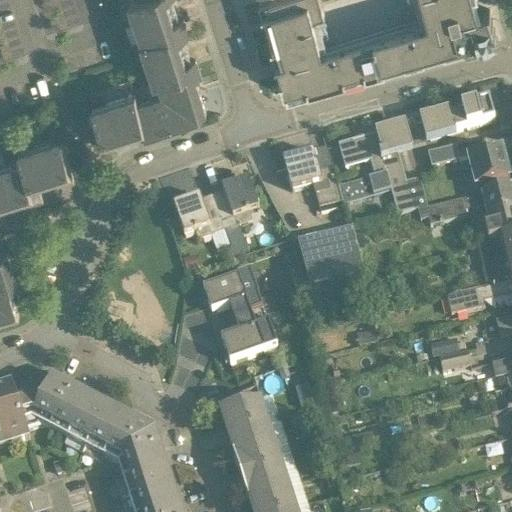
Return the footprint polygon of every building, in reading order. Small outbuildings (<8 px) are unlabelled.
[(127,0),(119,3),(123,14),(131,12),(127,0)] [(142,43),(186,29),(183,20),(173,23),(166,0),(130,0),(129,0),(142,42),(142,43)] [(469,0),(422,0),(428,22),(321,50),(312,17),(323,13),(319,0),(271,0),(258,3),(262,17),(265,16),(273,46),(270,47),(275,64),(280,63),(284,77),(280,78),(284,91),(285,91),(288,99),(311,92),(310,90),(344,80),(345,83),(368,76),(368,74),(384,69),(384,72),(408,65),(407,63),(423,58),(424,61),(447,54),(446,50),(485,39),(483,31),(493,28),(488,11),(474,15),(469,0)] [(158,83),(198,70),(195,61),(185,64),(178,41),(189,38),(186,29),(142,43),(142,42),(141,42),(154,85),(158,83)] [(158,98),(169,132),(181,128),(179,122),(206,114),(195,81),(201,79),(198,70),(158,83),(162,96),(158,98)] [(101,93),(92,96),(95,106),(104,103),(101,93)] [(149,138),(138,104),(135,94),(92,108),(106,152),(116,149),(113,139),(135,132),(138,142),(149,138)] [(149,138),(169,132),(158,98),(138,104),(149,138)] [(420,123),(426,147),(456,138),(456,136),(495,125),(489,105),(450,116),(450,114),(420,123)] [(406,186),(398,158),(413,154),(405,127),(376,136),(376,138),(339,148),(345,172),(372,165),(376,181),(370,182),(375,200),(393,195),(400,218),(399,219),(399,220),(418,215),(428,212),(420,182),(406,186)] [(19,137),(22,147),(30,144),(27,135),(19,137)] [(21,161),(35,205),(44,202),(38,182),(61,175),(64,185),(74,182),(60,138),(18,151),(21,161)] [(456,149),(428,157),(432,170),(459,163),(456,149)] [(325,152),(314,156),(273,167),(276,179),(286,176),(291,194),(312,189),(320,218),(337,213),(341,229),(346,227),(325,152)] [(502,152),(467,162),(475,191),(509,182),(502,152)] [(21,161),(0,167),(0,215),(3,215),(0,205),(23,198),(26,208),(35,205),(21,161)] [(213,201),(224,233),(225,233),(240,228),(240,229),(251,225),(248,215),(258,212),(248,183),(234,188),(232,181),(220,185),(224,197),(213,201)] [(486,222),(511,215),(511,192),(511,191),(458,204),(444,208),(428,212),(418,215),(420,224),(428,222),(430,229),(466,220),(465,214),(484,210),(486,222)] [(224,233),(213,201),(201,205),(200,200),(185,205),(183,198),(171,203),(184,240),(194,236),(198,244),(211,239),(216,254),(230,249),(224,233)] [(489,246),(511,240),(511,215),(486,222),(487,225),(484,226),(489,245),(489,246)] [(352,231),(298,245),(310,292),(364,278),(352,231)] [(511,285),(511,240),(489,246),(489,245),(477,248),(487,291),(511,285)] [(245,243),(230,248),(234,260),(249,254),(245,243)] [(0,278),(14,274),(7,253),(0,255),(0,278)] [(201,271),(197,259),(183,263),(186,275),(201,271)] [(0,321),(19,316),(10,288),(17,286),(14,274),(0,278),(0,321)] [(234,324),(263,314),(258,300),(259,300),(250,275),(220,286),(219,282),(207,287),(208,291),(203,293),(204,295),(200,296),(204,307),(208,306),(212,317),(229,311),(234,324)] [(511,285),(487,291),(487,292),(447,301),(451,318),(484,310),(483,303),(511,296),(511,285)] [(262,302),(265,311),(280,305),(277,297),(262,302)] [(272,311),(265,314),(267,319),(274,317),(272,311)] [(263,314),(234,324),(239,337),(221,343),(226,355),(222,356),(226,367),(229,365),(230,368),(278,351),(269,326),(268,327),(263,314)] [(511,320),(496,324),(500,343),(511,340),(511,320)] [(373,335),(356,339),(359,350),(376,346),(373,335)] [(456,343),(439,347),(442,361),(459,358),(456,343)] [(439,363),(442,376),(471,369),(468,356),(439,363)] [(495,381),(511,377),(511,363),(492,368),(495,381)] [(511,377),(495,381),(495,382),(491,383),(494,397),(511,393),(511,377)] [(179,511),(155,437),(85,401),(58,388),(59,386),(59,385),(59,383),(58,382),(57,381),(56,380),(55,379),(54,379),(52,379),(33,386),(32,386),(31,387),(30,388),(29,389),(29,390),(29,392),(29,395),(15,400),(24,428),(25,428),(32,424),(68,443),(64,451),(100,469),(104,461),(118,468),(123,483),(115,485),(123,511),(179,511)] [(227,438),(268,424),(258,390),(222,401),(226,414),(220,416),(227,438)] [(24,428),(15,400),(13,392),(0,396),(0,455),(30,447),(25,428),(24,428)] [(322,396),(326,412),(337,410),(334,394),(322,396)] [(328,423),(330,434),(341,432),(339,421),(328,423)] [(234,459),(275,446),(268,424),(227,438),(234,459)] [(346,446),(343,446),(341,436),(330,438),(333,456),(344,454),(348,454),(381,446),(385,445),(383,436),(379,436),(378,434),(345,442),(346,446)] [(240,482),(282,469),(275,446),(234,459),(233,459),(240,482)] [(359,468),(356,453),(341,457),(344,471),(359,468)] [(63,463),(53,466),(56,478),(66,475),(63,463)] [(249,505),(289,492),(282,469),(240,482),(248,505),(249,505)] [(339,487),(344,510),(355,508),(350,485),(339,487)] [(251,511),(295,511),(289,492),(249,505),(251,511)]
